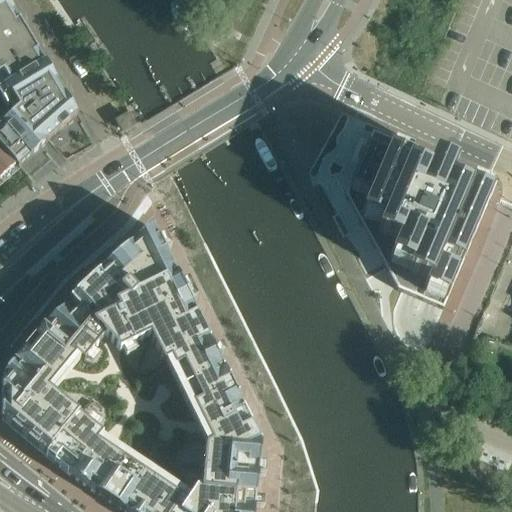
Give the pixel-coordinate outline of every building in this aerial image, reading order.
[(15,165),(18,169),(77,117),(6,0),(0,0),(0,79),(19,110),(0,126),(0,147),(12,162),(15,165)] [(189,76),(185,79),(186,80),(187,79),(188,81),(186,81),(193,92),(194,92),(195,93),(226,144),(226,143),(227,145),(226,145),(227,146),(230,145),(229,143),(229,144),(228,142),(229,142),(218,125),(198,91),(197,90),(197,89),(191,79),(190,79),(189,78),(190,78),(189,76)] [(163,85),(157,88),(158,89),(159,89),(159,90),(159,91),(161,93),(163,92),(171,105),(169,108),(170,109),(201,159),(202,159),(202,160),(201,160),(202,160),(202,161),(207,159),(206,158),(206,157),(205,158),(204,157),(205,156),(175,106),(167,93),(166,94),(166,93),(167,92),(163,85)] [(128,116),(117,123),(123,132),(133,126),(128,116)] [(372,136),(345,200),(397,294),(442,313),(496,189),(372,136)] [(0,147),(0,183),(0,184),(1,183),(0,181),(0,178),(14,166),(17,169),(18,169),(15,165),(12,162),(0,147)] [(5,375),(3,417),(70,474),(93,491),(123,511),(254,511),(262,447),(261,447),(158,228),(74,299),(82,308),(75,315),(68,308),(47,326),(5,375)] [(490,354),(483,351),(473,373),(481,376),(490,354)]
